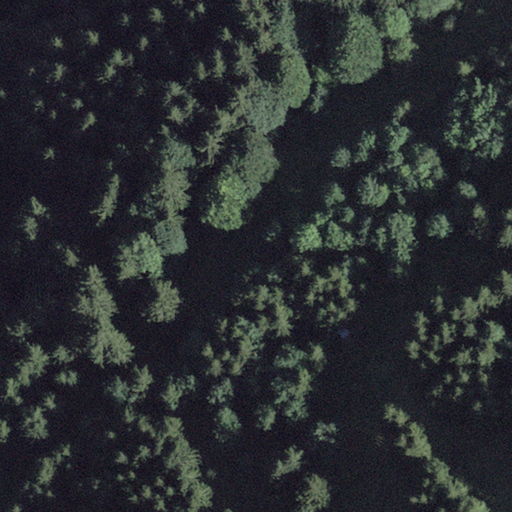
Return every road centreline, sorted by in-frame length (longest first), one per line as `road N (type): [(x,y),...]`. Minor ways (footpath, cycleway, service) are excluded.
road 1 (track): [(511,35),(351,142),(264,222),(185,323),(102,392),(9,511)]
road 2 (track): [(511,157),(437,275),(400,368),(362,511)]
